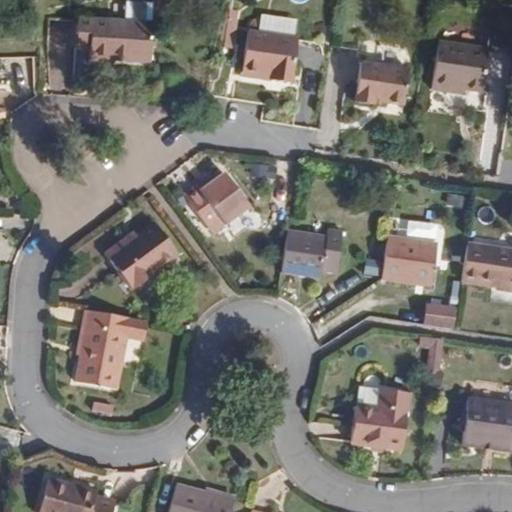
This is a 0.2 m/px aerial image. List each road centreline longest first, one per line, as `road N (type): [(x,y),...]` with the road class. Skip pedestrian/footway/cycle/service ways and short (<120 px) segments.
road 1 (residential): [(511,495),(387,501),(326,475),(302,438),(306,331),(278,312),(246,312),(223,328),(196,420),(176,439),(147,448),(68,429),(45,404),(35,363),(53,251),(67,212),(83,196)]
road 2 (residential): [(126,156),(119,125),(94,106),(49,116),(35,144),(42,175),(83,196)]
road 3 (residential): [(304,149),(212,131),(126,156)]
